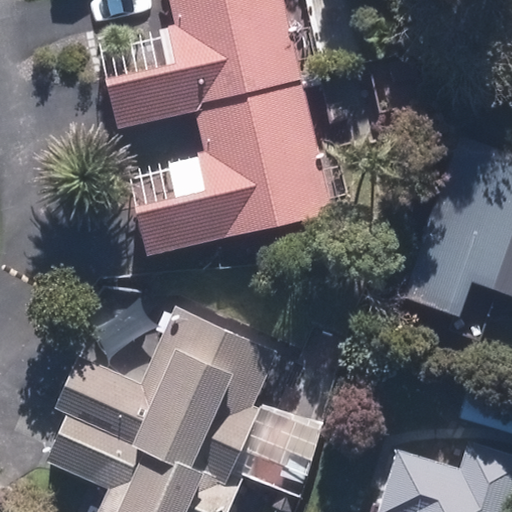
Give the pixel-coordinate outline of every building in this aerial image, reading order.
[(196,112),(214,187),(138,204),(151,256),(335,213),(284,0),(169,0),(184,61),(107,79),(120,130),(196,112)] [(351,0),(305,0),(315,53),(360,45),(351,0)] [(494,322),(504,293),(511,295),(511,155),(458,136),(414,262),(401,296),(459,317),(462,311),(494,322)] [(255,406),(278,352),(177,308),(144,383),(80,355),(56,408),(69,413),(47,463),(110,490),(100,511),(229,511),(242,482),(231,478),(262,409),(255,406)] [(511,387),(468,376),(456,419),(511,434),(511,387)] [(379,511),(511,511),(511,455),(468,442),(460,470),(398,451),(379,511)]
